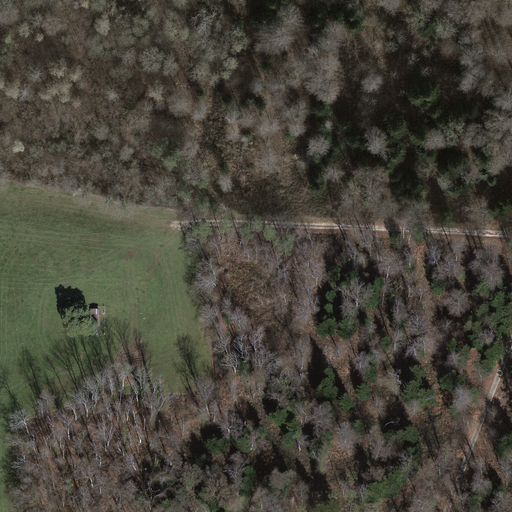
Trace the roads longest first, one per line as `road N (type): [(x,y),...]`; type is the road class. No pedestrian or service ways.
road 1 (track): [(511,232),(171,223)]
road 2 (track): [(443,511),(511,335)]
